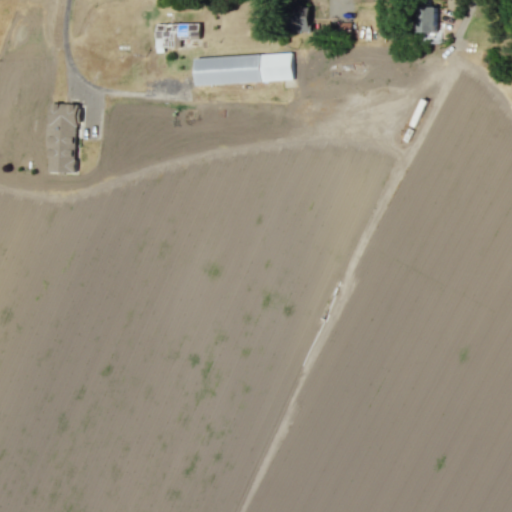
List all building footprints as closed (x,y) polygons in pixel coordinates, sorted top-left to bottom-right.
[(436,32),(437,0),(420,0),(419,32),(436,32)] [(310,30),(310,4),(290,5),(290,31),(310,30)] [(180,38),(199,39),(199,23),(156,22),(156,47),(180,47),(180,38)] [(195,57),(196,84),(293,79),(292,52),(195,57)] [(48,171),(77,172),(78,103),(50,102),(48,171)]
